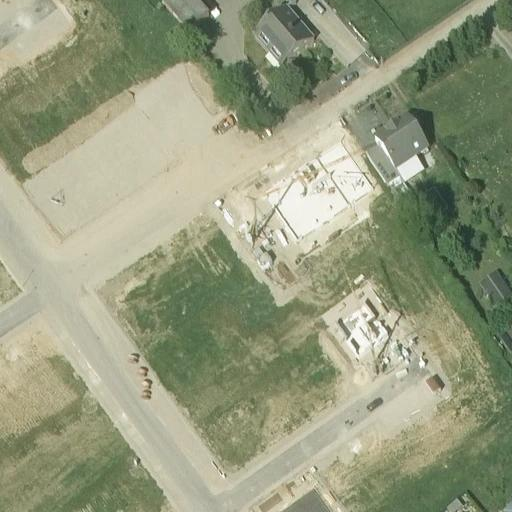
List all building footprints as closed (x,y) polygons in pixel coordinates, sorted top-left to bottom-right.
[(168,0),(163,4),(189,34),(209,16),(194,0),(168,0)] [(302,0),(284,0),(292,9),(302,0)] [(287,11),(254,39),(281,72),(314,43),(287,11)] [(408,120),(375,142),(379,149),(395,172),(427,150),(408,120)] [(296,244),(374,191),(340,142),(262,195),(296,244)] [(395,172),(379,149),(366,158),(387,188),(400,179),(395,172)] [(434,191),(413,204),(427,224),(447,211),(434,191)] [(511,299),(500,282),(485,293),(497,309),(511,299)]
